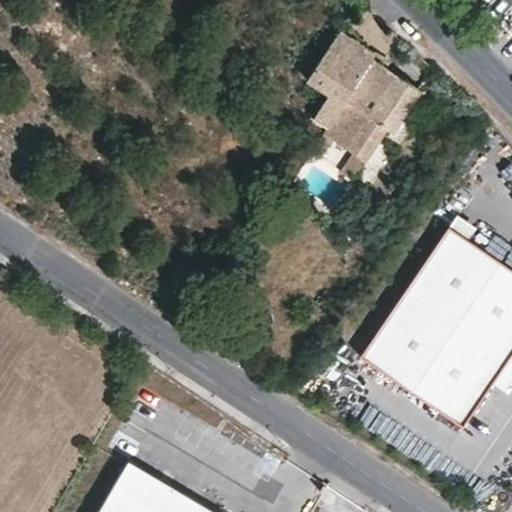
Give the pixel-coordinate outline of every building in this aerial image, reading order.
[(0,82),(0,117),(164,222),(283,47),(276,23),(242,0),(88,0),(39,34),(33,30),(0,82)] [(372,59),(337,35),(308,79),(329,92),(343,102),(323,132),(325,133),(372,59)] [(419,91),(372,59),(325,133),(313,153),(323,159),(336,140),(354,151),(341,171),(353,179),(386,127),(393,131),(419,91)] [(477,226),(457,212),(449,224),(469,238),(477,226)] [(511,267),(469,238),(449,224),(360,355),(463,425),(493,382),(496,378),(511,353),(511,267)] [(260,330),(238,312),(225,331),(247,346),(248,347),(249,345),(260,330)] [(268,339),(259,332),(249,345),(258,352),(268,339)] [(511,379),(511,353),(496,378),(493,382),(505,390),(511,379)] [(220,511),(130,459),(98,511),(220,511)]
